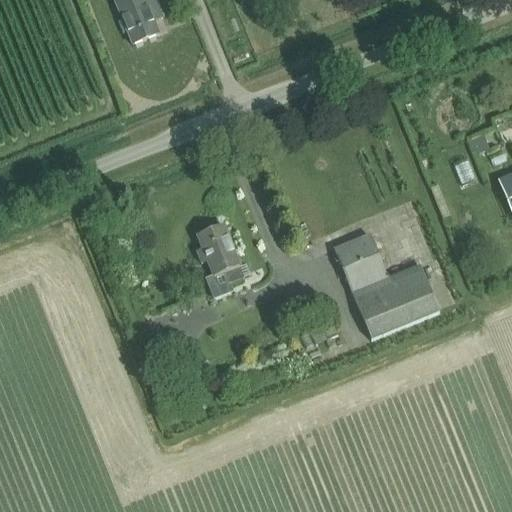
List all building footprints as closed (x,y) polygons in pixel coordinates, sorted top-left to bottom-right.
[(153,0),(112,0),(131,47),(157,37),(147,12),(157,8),(153,0)] [(511,217),(511,177),(498,183),(511,217)] [(201,266),(207,264),(213,280),(223,276),(228,287),(243,280),(239,269),(222,228),(196,238),(202,252),(196,254),(201,266)] [(420,268),(387,281),(368,238),(333,253),(371,343),(439,314),(420,268)] [(250,306),(269,299),(264,286),(245,294),(250,306)]
